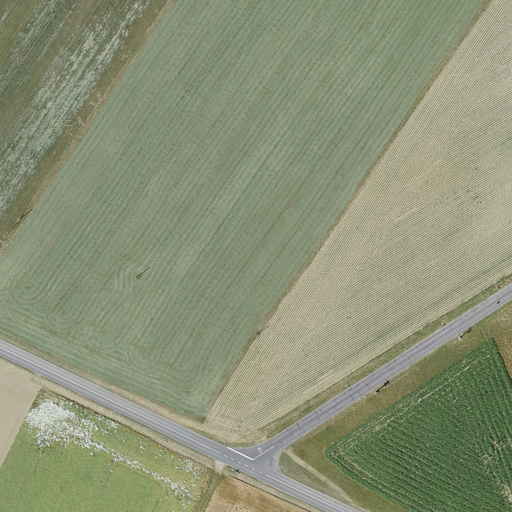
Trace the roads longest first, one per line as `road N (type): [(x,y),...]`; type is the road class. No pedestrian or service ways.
road 1 (tertiary): [(511,292),(245,464)]
road 2 (tertiary): [(245,464),(0,348)]
